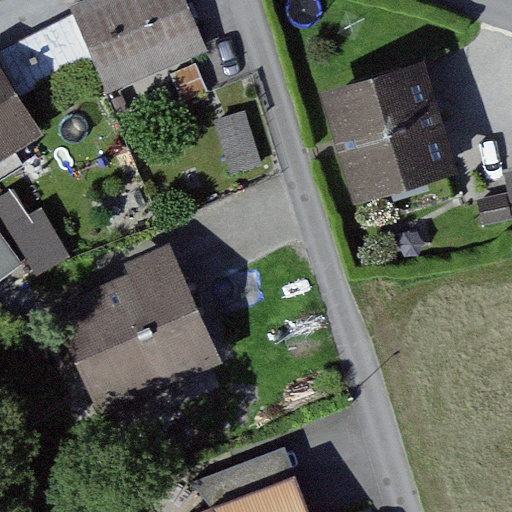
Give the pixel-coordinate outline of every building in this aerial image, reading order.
[(25,148),(53,133),(32,94),(102,57),(122,94),(222,41),(200,0),(93,0),(83,6),(85,8),(7,50),(3,43),(0,44),(0,181),(33,163),(25,148)] [(426,59),(331,90),(367,201),(462,171),(453,143),(426,59)] [(274,165),(257,110),(227,119),(244,174),(274,165)] [(5,203),(20,227),(42,213),(26,189),(5,203)] [(20,227),(51,275),(84,255),(53,206),(42,213),(20,227)] [(0,213),(0,289),(36,264),(0,213)] [(174,251),(62,306),(114,410),(226,355),(174,251)] [(63,321),(36,271),(0,290),(0,292),(26,341),(63,321)] [(321,511),(306,471),(195,511),(194,511),(321,511)]
